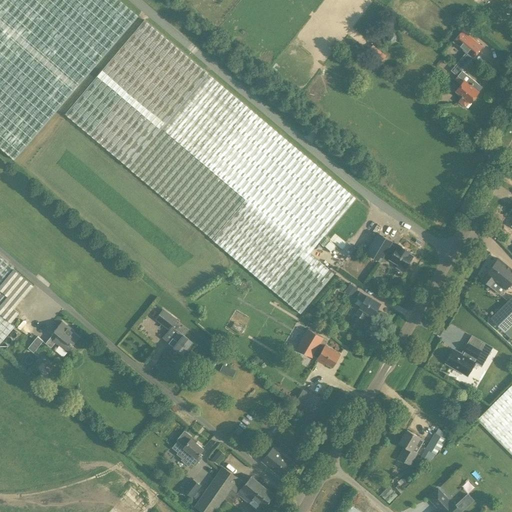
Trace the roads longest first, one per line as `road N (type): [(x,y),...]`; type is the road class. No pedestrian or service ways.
road 1 (unclassified): [(452,257),(135,0)]
road 2 (unclassified): [(302,509),(0,254)]
road 3 (unclassified): [(330,464),(452,257)]
